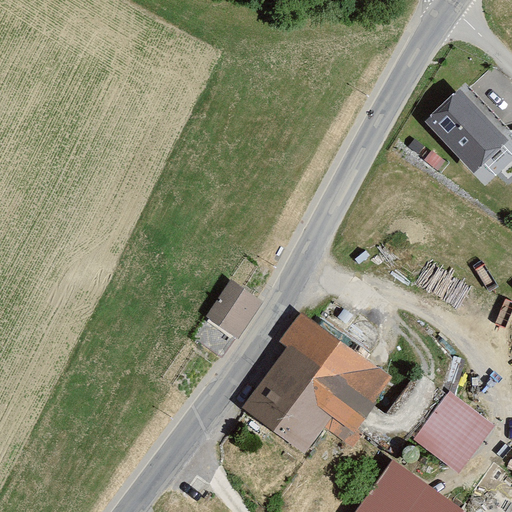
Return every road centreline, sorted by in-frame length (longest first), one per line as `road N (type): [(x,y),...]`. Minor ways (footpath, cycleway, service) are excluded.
road 1 (tertiary): [(127,511),(262,330),(449,0)]
road 2 (unknown): [(299,264),(347,279),(379,277),(459,196),(511,188)]
